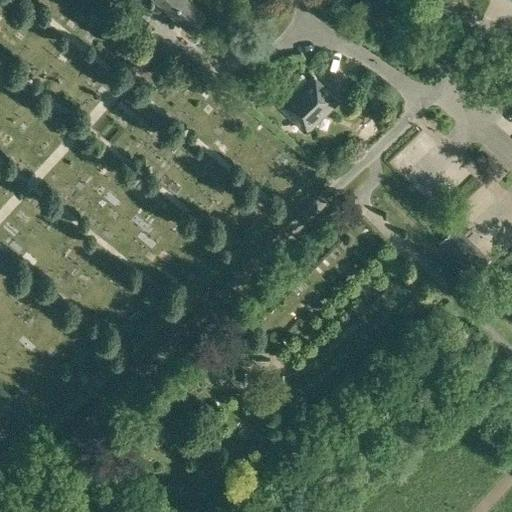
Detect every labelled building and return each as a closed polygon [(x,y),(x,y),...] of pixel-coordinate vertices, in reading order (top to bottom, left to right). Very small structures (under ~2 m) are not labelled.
[(155,0),(189,32),(204,16),(187,0),(155,0)] [(485,115),(511,88),(511,63),(473,102),(485,115)] [(231,85),(240,95),(258,78),(249,67),(231,85)] [(304,130),(336,99),(312,73),(291,94),(286,88),(274,100),(304,130)] [(480,231),(506,207),(495,195),(469,219),(480,231)] [(453,226),(438,241),(472,275),(487,259),(453,226)]
